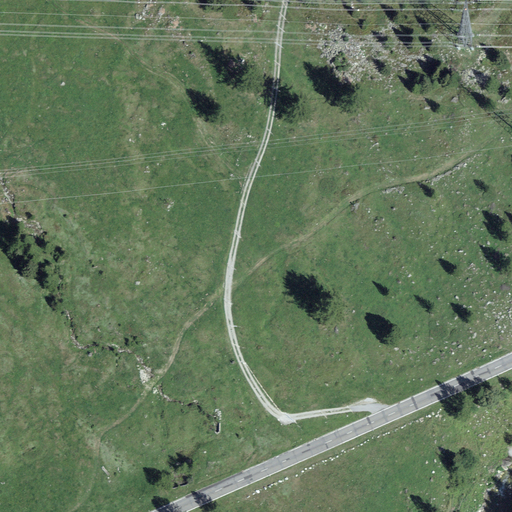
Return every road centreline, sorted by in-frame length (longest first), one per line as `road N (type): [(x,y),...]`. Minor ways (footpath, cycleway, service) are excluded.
road 1 (track): [(286,0),(269,127),(229,271),(231,329),(246,370),(280,415),(365,407),(390,415)]
road 2 (secondary): [(511,360),(170,511)]
road 3 (track): [(49,0),(111,33),(182,87),(219,157),(249,186)]
